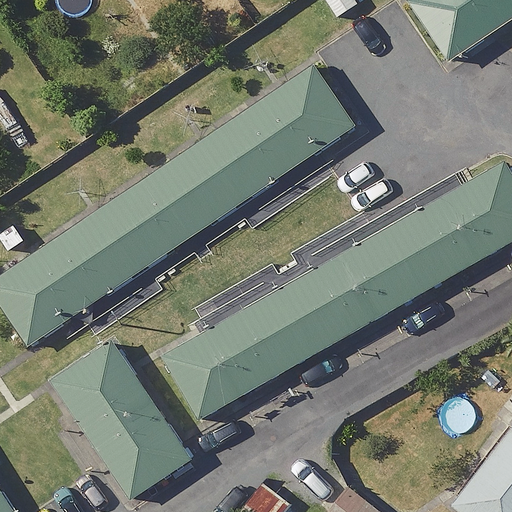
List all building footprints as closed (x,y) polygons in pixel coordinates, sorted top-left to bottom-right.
[(511,9),(511,0),(402,0),(441,57),(511,9)] [(343,124),(302,63),(0,265),(0,316),(17,342),(343,124)] [(511,234),(511,200),(487,157),(267,283),(258,268),(197,303),(206,319),(152,350),(191,418),(511,234)] [(180,458),(98,337),(42,374),(124,496),(180,458)] [(511,511),(511,392),(436,498),(454,511),(511,511)] [(374,511),(342,484),(317,511),(374,511)]
